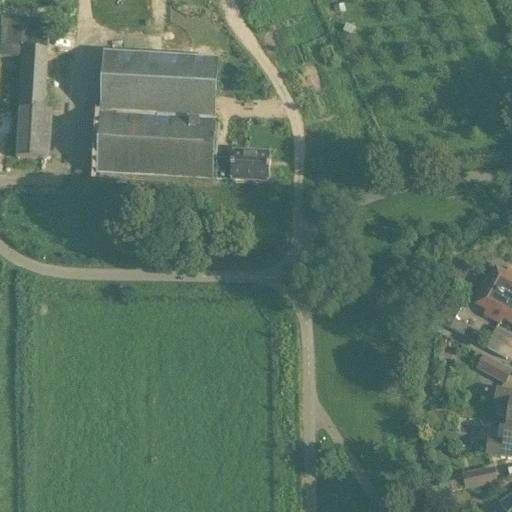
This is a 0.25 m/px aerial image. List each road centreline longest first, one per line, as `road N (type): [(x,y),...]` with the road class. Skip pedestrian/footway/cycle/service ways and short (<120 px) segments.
road 1 (residential): [(295,279),(87,275),(34,269),(0,249)]
road 2 (residential): [(312,511),(304,312),(295,279)]
